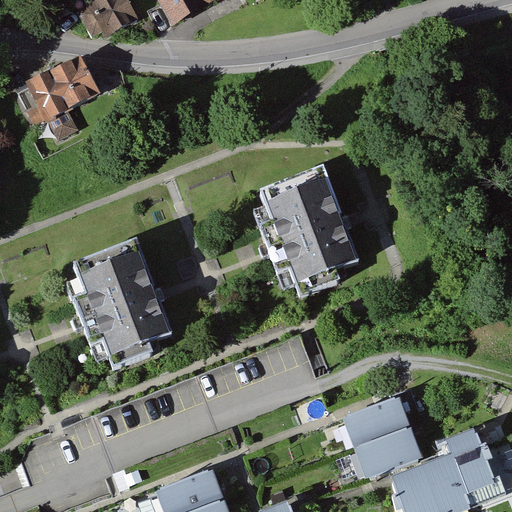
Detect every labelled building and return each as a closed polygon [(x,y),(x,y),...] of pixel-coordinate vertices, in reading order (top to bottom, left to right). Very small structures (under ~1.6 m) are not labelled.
[(98,0),(88,6),(78,13),(92,38),(101,33),(105,39),(138,20),(125,0),(98,0)] [(160,0),(174,23),(212,0),(160,0)] [(28,91),(18,96),(36,131),(50,124),(61,146),(80,136),(69,116),(98,102),(77,61),(26,87),(28,91)] [(322,168),(260,191),(266,207),(254,212),(282,287),(292,284),(297,297),(342,280),(337,269),(357,261),(343,223),(340,224),(336,212),(339,211),(322,168)] [(138,239),(75,263),(81,279),(69,283),(98,359),(108,355),(113,368),(157,352),(153,340),(173,333),(158,295),(156,296),(151,284),(154,283),(138,239)] [(399,396),(341,418),(344,427),(332,431),(337,443),(343,441),(346,450),(354,447),(411,425),(399,396)] [(423,458),(411,425),(354,447),(356,453),(350,456),(359,479),(367,476),(369,478),(423,458)] [(474,428),(446,439),(452,456),(472,508),(511,492),(511,458),(507,446),(491,452),(487,444),(481,446),(474,428)] [(460,511),(472,508),(452,456),(421,468),(438,511),(460,511)] [(438,511),(421,468),(393,478),(399,493),(393,495),(399,511),(397,511),(438,511)] [(214,470),(155,491),(158,498),(150,501),(153,511),(191,511),(225,499),(214,470)] [(230,511),(225,499),(191,511),(230,511)] [(293,511),(290,502),(264,511),(293,511)]
